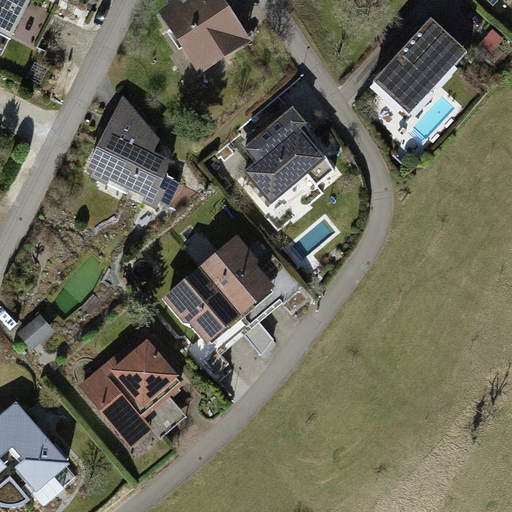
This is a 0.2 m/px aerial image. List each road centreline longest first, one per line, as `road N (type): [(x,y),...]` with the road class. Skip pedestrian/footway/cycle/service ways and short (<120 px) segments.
road 1 (residential): [(268,0),(375,168),(384,204),(379,229),(280,372),(227,430),(129,511)]
road 2 (residential): [(130,0),(0,261)]
